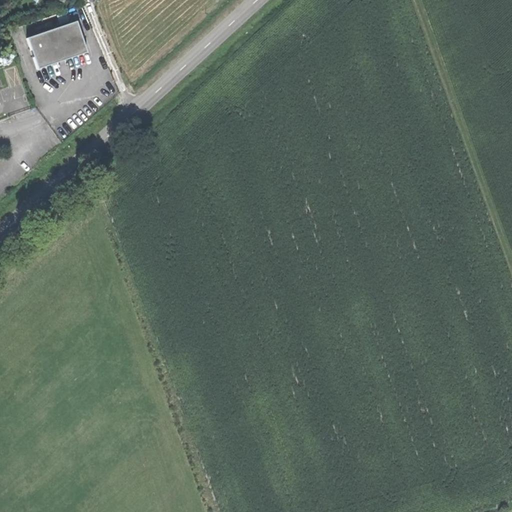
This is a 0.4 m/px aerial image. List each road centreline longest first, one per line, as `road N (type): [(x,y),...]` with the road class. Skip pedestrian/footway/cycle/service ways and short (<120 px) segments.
road 1 (secondary): [(0,234),(255,0)]
road 2 (track): [(417,0),(511,262)]
